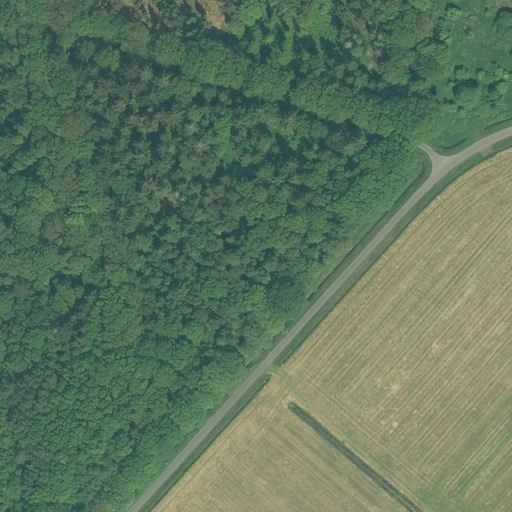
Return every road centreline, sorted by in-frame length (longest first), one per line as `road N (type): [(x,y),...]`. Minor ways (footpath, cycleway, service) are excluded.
road 1 (unclassified): [(448,166),(405,138),(70,40),(10,0)]
road 2 (unclassified): [(448,166),(133,511)]
